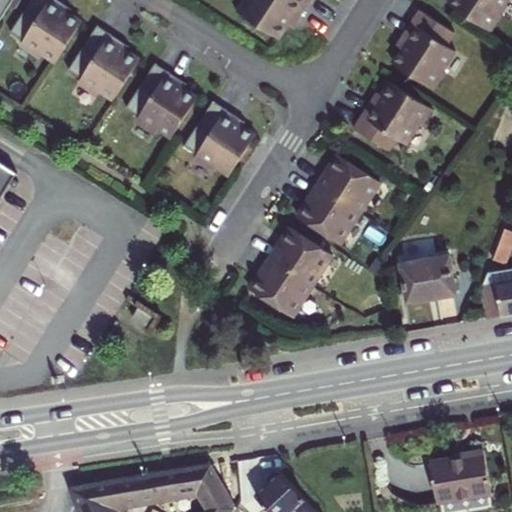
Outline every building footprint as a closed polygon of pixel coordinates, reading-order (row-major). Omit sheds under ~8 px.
[(43,53),(56,61),(82,21),(67,12),(50,1),(50,0),(31,0),(11,31),(23,40),(21,44),(41,56),(43,53)] [(245,0),(238,11),(280,39),(289,25),(296,16),(299,18),(311,0),(245,0)] [(449,0),(448,2),(490,30),(501,13),(498,11),(504,0),(449,0)] [(453,30),(420,8),(402,34),(406,37),(400,46),(391,60),(433,88),(444,71),(441,69),(454,49),(445,42),(453,30)] [(293,28),(299,18),(296,16),(289,25),(293,28)] [(101,90),(114,99),(140,59),(125,49),(108,38),(112,34),(98,25),(69,69),(81,78),(79,81),(99,94),(101,90)] [(396,44),(400,46),(406,37),(402,34),(396,44)] [(159,128),(172,136),(198,97),(183,87),(166,76),(169,72),(156,62),(126,107),(139,115),(137,119),(157,132),(159,128)] [(169,72),(166,76),(183,87),(186,83),(169,72)] [(418,122),(421,124),(432,107),(389,80),(380,94),(375,103),(371,100),(354,127),(387,149),(395,136),(405,142),(418,122)] [(377,91),(371,100),(375,103),(380,94),(377,91)] [(217,166),(230,174),(256,134),(241,125),(224,114),(227,109),(214,100),(184,145),(197,153),(195,157),(215,170),(217,166)] [(227,109),(224,114),(241,125),(244,120),(227,109)] [(0,158),(0,199),(18,170),(0,158)] [(322,175),(314,188),(357,216),(377,185),(336,158),(324,176),(322,175)] [(337,247),(357,216),(314,188),(306,200),(308,201),(296,220),(337,247)] [(276,246),(268,259),(311,287),(331,256),(290,229),(277,248),(276,246)] [(511,230),(509,230),(498,260),(509,264),(511,256),(511,230)] [(291,318),(311,287),(268,259),(259,271),(261,273),(249,291),(291,318)] [(452,259),(405,267),(412,309),(460,300),(452,259)] [(485,287),(490,318),(511,313),(511,269),(506,271),(491,273),(485,287)] [(488,493),(481,448),(463,451),(465,457),(453,459),(428,463),(434,501),(488,493)] [(236,511),(240,507),(214,462),(67,488),(77,511),(236,511)] [(324,511),(307,496),(279,470),(257,495),(277,511),(292,511),(294,509),(297,511),(324,511)]
